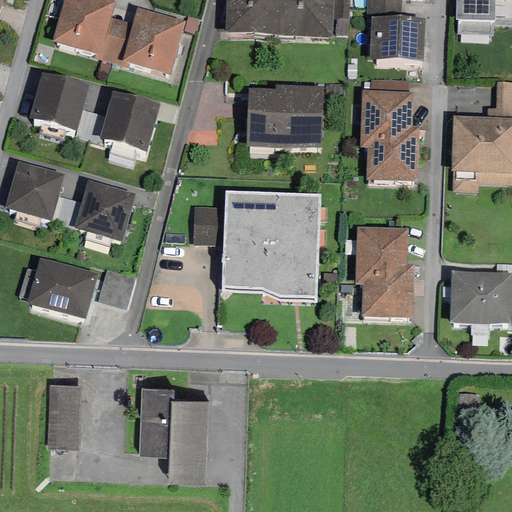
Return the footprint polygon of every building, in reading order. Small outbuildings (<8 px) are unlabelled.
[(110,19),(115,1),(109,0),(63,0),(51,42),(94,54),(100,55),(110,19)] [(226,0),(225,32),(332,37),(332,35),(347,36),(348,0),(226,0)] [(400,19),(400,0),(365,0),(365,17),(370,18),(400,19)] [(456,0),(456,20),(494,22),(494,0),(456,0)] [(184,21),(136,9),(132,25),(122,61),(129,64),(170,74),(184,21)] [(400,19),(370,18),(369,60),(423,62),(425,19),(400,19)] [(132,25),(110,19),(100,55),(94,54),(93,58),(128,68),(129,64),(122,61),(132,25)] [(89,84),(43,71),(30,118),(76,131),(82,110),(89,84)] [(371,81),(369,91),(407,93),(408,82),(371,81)] [(511,83),(496,83),(495,109),(486,110),(486,118),(511,118),(511,83)] [(323,88),(275,86),(275,89),(248,88),(245,146),(321,148),(323,88)] [(161,105),(112,91),(105,117),(99,138),(147,152),(161,105)] [(369,91),(361,91),(359,148),(366,148),(365,181),(415,183),(418,128),(410,127),(412,93),(407,93),(369,91)] [(105,117),(82,110),(76,131),(99,138),(105,117)] [(511,118),(486,118),(452,116),(450,172),(453,172),(453,193),(478,194),(478,187),(511,187),(511,118)] [(63,174),(17,162),(4,208),(50,222),(57,197),(63,174)] [(135,195),(86,181),(80,204),(73,228),(121,243),(135,195)] [(319,196),(224,193),(223,208),(222,246),(219,291),(262,292),(282,302),(316,302),(319,196)] [(80,204),(57,197),(50,222),(73,228),(80,204)] [(223,208),(193,207),(192,245),(222,246),(223,208)] [(407,229),(356,228),(355,285),(362,285),(361,317),(412,318),(413,264),(406,264),(407,229)] [(97,275),(40,259),(36,271),(26,268),(18,296),(27,298),(26,303),(84,320),(97,275)] [(135,278),(105,270),(96,303),(126,311),(135,278)] [(511,289),(511,273),(451,271),(449,323),(511,325),(511,289)] [(81,388),(50,386),(45,450),(76,452),(81,388)] [(169,458),(168,485),(205,486),(206,403),(173,402),(174,390),(141,389),(139,458),(169,458)]
